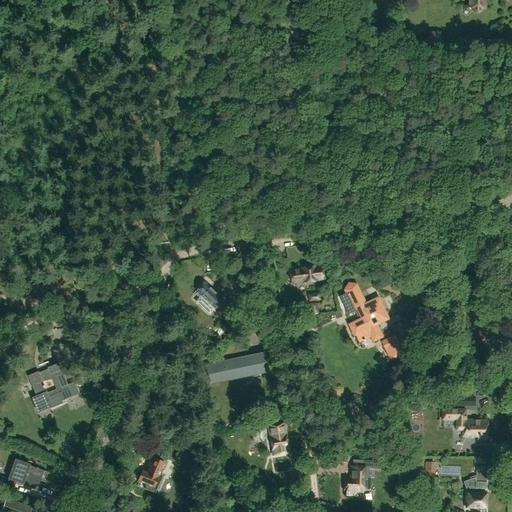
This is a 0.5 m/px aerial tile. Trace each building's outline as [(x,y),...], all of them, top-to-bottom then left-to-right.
[(486,8),(485,0),(469,0),(469,7),(472,8),(472,10),(474,12),(479,13),(481,10),(481,8),(486,8)] [(440,31),(428,31),(428,44),(440,44),(440,31)] [(302,269),(290,270),(292,283),(303,282),(303,283),(317,281),(317,280),(323,279),(323,276),(324,276),(323,268),(322,268),(321,265),(301,268),(302,269)] [(217,299),(219,296),(204,282),(196,291),(202,296),(196,302),(209,314),(221,301),(220,302),(217,299)] [(356,310),(360,318),(347,324),(353,337),(355,336),(359,343),(365,341),(365,340),(369,338),(372,342),(383,338),(376,323),(386,318),(377,300),(365,306),(355,286),(349,285),(344,293),(345,294),(339,296),(348,314),(354,311),(356,310)] [(319,301),(318,293),(308,295),(309,302),(319,301)] [(309,304),(310,315),(319,314),(318,307),(320,307),(320,303),(317,303),(316,303),(310,303),(309,304)] [(224,308),(226,326),(234,325),(232,307),(224,308)] [(394,335),(381,342),(384,349),(385,348),(397,343),(398,342),(394,335)] [(245,357),(205,366),(209,383),(266,371),(266,373),(269,373),(265,353),(255,355),(254,354),(245,356),(245,357)] [(61,401),(79,394),(74,382),(67,385),(63,373),(62,373),(60,370),(61,370),(57,360),(49,363),(48,362),(41,365),(41,366),(35,369),(34,368),(25,371),(27,376),(26,376),(35,398),(32,399),(37,411),(49,406),(49,408),(62,403),(61,401)] [(475,396),(453,396),(453,407),(475,407),(475,396)] [(426,402),(410,402),(410,410),(426,410),(426,402)] [(478,439),(486,439),(487,421),(463,421),(464,411),(444,411),(444,419),(455,419),(455,431),(462,431),(462,436),(465,436),(465,435),(474,435),(474,436),(478,436),(478,439)] [(273,454),(288,452),(284,423),(268,425),(273,454)] [(159,475),(163,463),(152,458),(148,468),(149,469),(148,473),(141,471),(137,481),(146,484),(144,488),(155,492),(161,476),(159,475)] [(345,478),(344,490),(345,490),(345,497),(359,498),(359,492),(363,492),(363,490),(369,490),(370,477),(368,477),(364,477),(364,468),(368,469),(377,469),(377,461),(353,460),(353,466),(351,466),(351,473),(351,478),(345,478)] [(0,486),(13,491),(16,482),(37,489),(43,470),(14,461),(8,479),(1,476),(0,478),(0,486)] [(408,481),(407,461),(395,462),(395,482),(408,481)] [(493,476),(494,465),(484,464),(483,475),(493,476)] [(474,477),(463,482),(465,488),(468,488),(467,492),(466,492),(465,507),(477,507),(477,511),(484,511),(486,493),(480,493),(480,489),(485,489),(486,482),(476,482),(474,477)] [(29,511),(32,507),(6,498),(0,511),(29,511)] [(247,501),(247,511),(260,511),(259,500),(247,501)]
